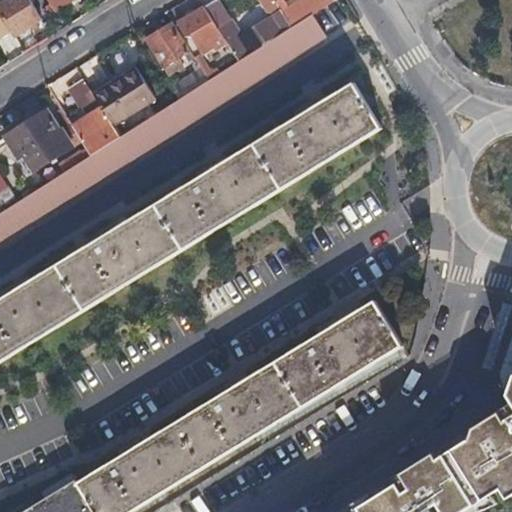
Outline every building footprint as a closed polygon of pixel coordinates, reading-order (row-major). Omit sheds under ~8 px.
[(35,0),(6,0),(0,4),(0,7),(18,36),(46,18),(35,0)] [(221,0),(212,0),(207,3),(218,22),(231,14),(221,0)] [(302,0),(310,13),(330,0),(302,0)] [(218,22),(207,3),(180,20),(187,31),(192,28),(206,52),(228,38),(218,22)] [(260,46),(293,24),(283,7),(229,39),(241,58),(260,46)] [(0,238),(323,35),(310,13),(293,24),(260,46),(241,58),(206,79),(177,98),(116,137),(86,156),(22,197),(13,203),(1,210),(0,211),(0,238)] [(193,56),(170,22),(146,37),(168,72),(193,56)] [(95,89),(114,118),(116,122),(159,95),(138,62),(95,89)] [(200,69),(170,88),(177,98),(206,79),(200,69)] [(95,89),(87,75),(69,86),(86,113),(72,122),(82,138),(114,118),(95,89)] [(351,82),(254,142),(282,187),(380,127),(351,82)] [(31,173),(75,145),(63,128),(62,129),(49,109),(7,136),(31,173)] [(282,187),(254,142),(206,172),(155,202),(183,248),(282,187)] [(0,181),(0,208),(1,210),(13,203),(0,181)] [(183,248),(155,202),(58,262),(85,307),(161,261),(183,248)] [(0,358),(85,307),(58,262),(0,296),(0,358)] [(271,359),(300,405),(400,344),(371,298),(271,359)] [(511,357),(498,367),(486,361),(478,382),(491,405),(330,511),(446,511),(491,486),(497,497),(511,475),(511,446),(502,429),(510,421),(511,423),(511,357)] [(174,420),(202,466),(219,455),(300,405),(271,359),(174,420)] [(75,481),(94,511),(127,511),(202,466),(174,420),(75,481)] [(94,511),(75,481),(73,477),(17,511),(94,511)]
